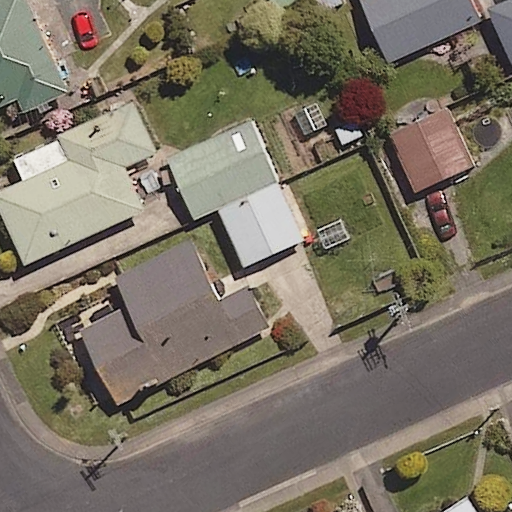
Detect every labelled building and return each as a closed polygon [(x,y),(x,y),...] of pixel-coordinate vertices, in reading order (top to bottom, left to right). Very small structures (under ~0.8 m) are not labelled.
[(65,92),(23,0),(0,0),(0,104),(13,98),(20,112),(65,92)] [(482,20),(472,0),(366,0),(395,61),(482,20)] [(511,0),(497,0),(484,6),(509,62),(511,60),(511,0)] [(153,150),(130,99),(55,133),(66,158),(0,187),(0,217),(21,264),(141,209),(120,165),(153,150)] [(475,169),(454,112),(396,133),(417,190),(475,169)] [(222,206),(280,179),(252,119),(170,157),(198,217),(222,206)] [(280,179),(222,206),(250,265),(308,238),(280,179)] [(218,298),(187,238),(112,275),(127,304),(78,329),(116,403),(267,327),(246,284),(218,298)] [(485,511),(470,488),(433,511),(485,511)]
